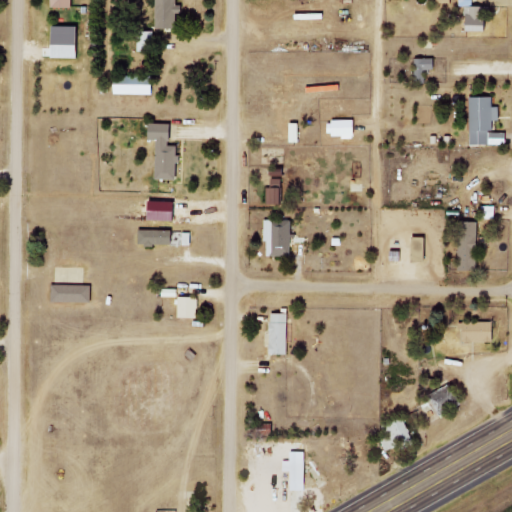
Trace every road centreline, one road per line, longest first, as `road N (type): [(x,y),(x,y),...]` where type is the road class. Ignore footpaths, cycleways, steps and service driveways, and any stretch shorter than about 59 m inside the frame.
road 1 (residential): [(13,511),(18,0)]
road 2 (residential): [(230,511),(233,0)]
road 3 (residential): [(229,286),(511,291)]
road 4 (trunk): [(511,433),(377,511)]
